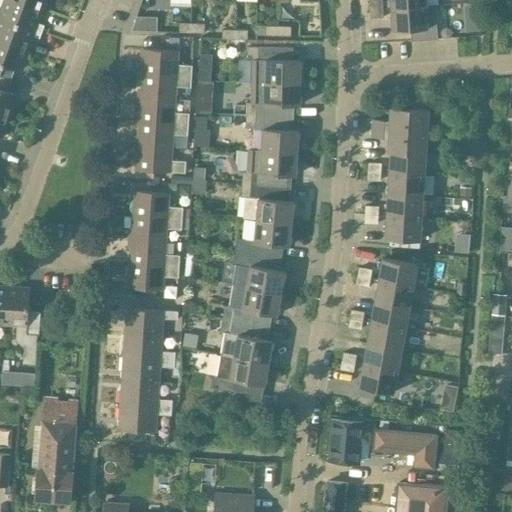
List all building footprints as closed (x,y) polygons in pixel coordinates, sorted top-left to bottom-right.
[(0,16),(42,32),(44,25),(37,23),(43,9),(18,0),(3,0),(1,7),(0,7),(0,16)] [(18,0),(43,9),(45,0),(18,0)] [(369,0),(370,9),(383,8),(382,0),(369,0)] [(435,5),(426,5),(391,7),(393,30),(411,29),(411,41),(438,39),(436,17),(435,5)] [(383,8),(370,9),(371,18),(384,17),(383,8)] [(0,39),(28,50),(33,36),(39,38),(42,32),(0,16),(0,39)] [(133,16),(133,28),(154,29),(155,17),(133,16)] [(179,23),(179,33),(192,33),(192,23),(179,23)] [(204,33),(204,23),(192,23),(192,33),(204,33)] [(265,25),(265,35),(278,35),(278,25),(265,25)] [(291,35),(291,26),(278,25),(278,35),(291,35)] [(222,29),(222,39),(235,39),(235,30),(222,29)] [(247,39),(247,30),(235,30),(235,39),(247,39)] [(28,50),(0,39),(0,76),(11,80),(15,69),(20,71),(28,50)] [(300,60),(293,60),(293,47),(248,47),(247,60),(251,60),(251,81),(300,82),(300,60)] [(144,49),(142,73),(192,77),(192,65),(178,64),(179,51),(169,50),(161,50),(144,49)] [(192,77),(142,73),(140,97),(175,100),(176,87),(191,88),(192,77)] [(246,115),(293,117),(294,105),(300,105),(300,82),(251,81),(250,102),(247,102),(246,115)] [(0,88),(0,112),(10,116),(18,95),(0,88)] [(175,100),(140,97),(139,121),(189,125),(189,113),(175,112),(175,100)] [(401,101),(400,107),(391,107),(390,120),(372,119),(371,137),(389,138),(388,151),(391,152),(391,151),(426,153),(429,109),(424,109),(424,102),(401,101)] [(0,136),(3,137),(10,116),(0,112),(0,136)] [(263,130),(262,150),(262,151),(297,153),(298,131),(293,130),(293,117),(246,115),(246,129),(263,130)] [(196,117),(195,130),(206,131),(207,118),(196,117)] [(189,125),(139,121),(137,145),(172,147),(173,135),(188,136),(189,125)] [(172,147),(137,145),(136,170),(186,173),(186,161),(172,160),(172,147)] [(251,184),(290,188),(291,175),(295,175),(297,153),(262,151),(262,150),(248,149),(246,171),(243,171),(242,184),(251,184)] [(391,151),(391,152),(389,173),(424,176),(426,153),(391,151)] [(368,172),(381,173),(382,163),(369,162),(368,172)] [(381,173),(368,172),(368,180),(381,181),(381,173)] [(388,195),(423,197),(424,176),(389,173),(388,195)] [(294,201),(290,201),(290,188),(251,184),(242,184),(241,197),(244,197),(243,219),(256,220),(291,223),(294,201)] [(133,215),(182,219),(183,207),(168,206),(169,193),(134,191),(133,215)] [(386,216),(422,219),(423,197),(388,195),(386,216)] [(365,215),(378,216),(379,207),(366,206),(365,215)] [(182,219),(133,215),(131,239),(166,242),(167,229),(181,230),(182,219)] [(378,216),(365,215),(365,223),(378,224),(378,216)] [(422,219),(386,216),(385,238),(420,240),(422,219)] [(244,252),(281,257),(283,245),(289,246),(291,223),(256,220),(254,242),(237,238),(234,251),(244,252)] [(511,249),(511,226),(500,226),(499,249),(511,249)] [(166,242),(131,239),(129,263),(179,266),(180,255),(165,254),(166,242)] [(285,271),(279,270),(281,257),(244,252),(234,251),(232,263),(237,264),(233,284),(281,293),(285,271)] [(379,280),(413,286),(417,264),(383,258),(379,280)] [(179,266),(129,263),(128,288),(163,290),(164,277),(179,278),(179,266)] [(358,276),(370,278),(372,269),(359,267),(358,276)] [(370,278),(358,276),(356,284),(369,287),(370,278)] [(375,301),(409,307),(413,286),(379,280),(375,301)] [(223,318),(270,327),(272,314),(277,315),(281,293),(233,284),(229,307),(225,306),(223,318)] [(8,286),(5,325),(17,326),(17,340),(23,346),(25,346),(25,347),(24,363),(35,364),(37,335),(39,335),(40,312),(30,311),(31,307),(29,307),(30,288),(8,286)] [(489,350),(503,351),(506,301),(492,300),(489,350)] [(371,322),(405,329),(409,307),(375,301),(371,322)] [(125,333),(162,335),(163,319),(177,320),(178,311),(126,308),(125,333)] [(350,318),(363,321),(364,312),(351,310),(350,318)] [(272,341),(267,340),(270,327),(223,318),(221,331),(224,331),(220,354),(268,363),(272,341)] [(363,321),(350,318),(349,327),(361,329),(363,321)] [(367,344),(402,350),(405,329),(371,322),(367,344)] [(162,335),(125,333),(123,357),(175,360),(175,352),(161,351),(162,335)] [(363,365),(398,371),(402,350),(367,344),(363,365)] [(342,361),(355,363),(356,355),(344,352),(342,361)] [(268,363),(220,354),(217,375),(213,374),(210,388),(249,395),(251,382),(264,385),(268,363)] [(175,360),(123,357),(122,380),(159,383),(160,367),(174,368),(175,360)] [(355,363),(342,361),(341,370),(353,372),(355,363)] [(398,371),(363,365),(359,387),(394,393),(398,371)] [(1,370),(0,384),(33,385),(33,371),(1,370)] [(159,383),(122,380),(120,404),(172,408),(172,400),(158,399),(159,383)] [(69,501),(77,403),(43,400),(35,499),(69,501)] [(172,408),(120,404),(118,429),(156,432),(157,415),(171,416),(172,408)] [(356,420),(334,419),(331,459),(354,461),(356,420)] [(443,453),(455,454),(457,431),(445,429),(443,453)] [(435,470),(437,436),(372,433),(371,455),(417,457),(416,469),(435,470)] [(0,453),(0,485),(8,486),(10,455),(0,453)] [(420,511),(423,484),(396,481),(392,511),(420,511)] [(342,511),(344,484),(325,483),(323,511),(342,511)] [(253,511),(255,496),(215,493),(213,511),(253,511)] [(127,511),(128,505),(105,503),(104,511),(127,511)]
